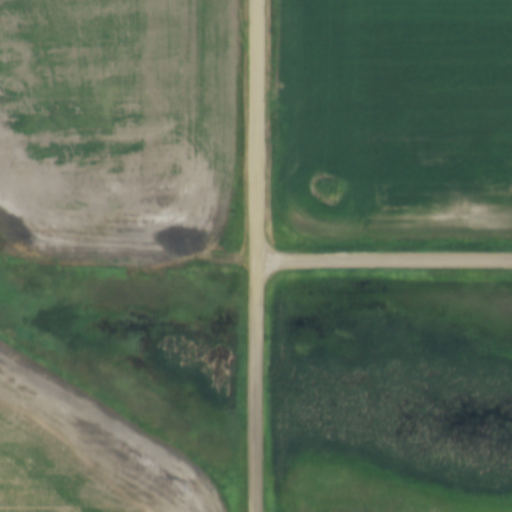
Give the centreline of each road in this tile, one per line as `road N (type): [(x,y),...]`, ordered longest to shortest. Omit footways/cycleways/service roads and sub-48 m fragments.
road 1 (residential): [(255,0),(255,258)]
road 2 (residential): [(255,258),(511,258)]
road 3 (residential): [(255,258),(254,511)]
